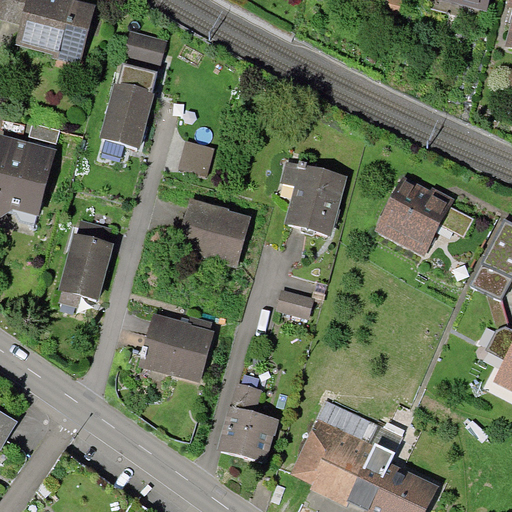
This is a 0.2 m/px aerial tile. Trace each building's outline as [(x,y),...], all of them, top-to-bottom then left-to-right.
[(0,0),(0,20),(22,27),(17,45),(77,62),(90,14),(36,0),(0,0)] [(440,0),(481,11),(483,0),(440,0)] [(511,0),(509,0),(503,25),(511,27),(511,30),(506,51),(511,52),(511,0)] [(123,60),(157,69),(162,48),(128,39),(123,60)] [(135,153),(149,100),(144,99),(148,83),(119,75),(101,144),(135,153)] [(58,134),(30,127),(26,141),(54,148),(58,134)] [(42,175),(47,157),(0,144),(0,218),(12,212),(35,219),(46,177),(42,175)] [(296,192),(286,229),(325,240),(340,183),(303,173),(304,169),(297,167),(296,170),(286,167),(280,188),(296,192)] [(431,239),(446,210),(401,186),(379,228),(424,251),(426,248),(430,247),(433,242),(431,239)] [(216,215),(189,208),(180,239),(177,238),(175,246),(180,248),(180,246),(203,253),(201,260),(234,269),(246,225),(215,217),(216,215)] [(453,234),(462,239),(470,224),(461,219),(453,234)] [(511,229),(502,224),(468,290),(498,306),(509,285),(511,286),(511,229)] [(94,304),(108,252),(103,250),(107,234),(78,227),(60,295),(94,304)] [(306,321),(310,304),(280,296),(275,313),(306,321)] [(208,329),(188,323),(185,333),(178,331),(179,330),(152,322),(143,354),(141,353),(138,361),(143,362),(143,361),(166,367),(164,375),(197,384),(209,340),(206,339),(208,329)] [(511,339),(489,384),(511,396),(511,339)] [(219,455),(260,466),(271,425),(250,419),(256,395),(237,390),(219,455)] [(323,407),(294,479),(348,504),(347,505),(362,511),(423,511),(431,496),(385,474),(392,460),(365,448),(373,431),(323,407)] [(0,447),(12,429),(0,420),(0,447)]
